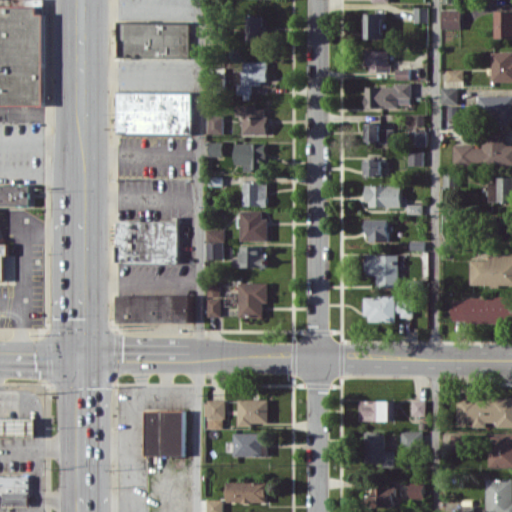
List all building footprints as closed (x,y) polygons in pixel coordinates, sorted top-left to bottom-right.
[(0,5),(13,5),(13,0),(43,0),(44,103),(0,103),(0,5)] [(429,6),(415,6),(416,22),(430,22),(429,6)] [(462,28),(462,9),(443,8),(443,28),(462,28)] [(498,38),(511,37),(511,9),(498,10),(498,38)] [(365,38),(385,38),(385,12),(365,13),(365,38)] [(267,39),(268,15),(248,15),(247,39),(267,39)] [(118,57),(118,20),(190,21),(190,57),(118,57)] [(390,49),(368,49),(368,71),(390,70),(390,49)] [(493,81),(511,80),(511,51),(493,51),(493,81)] [(269,61),(245,60),(245,70),(235,70),(235,93),(254,94),(254,84),(268,85),(269,61)] [(411,68),(397,68),(397,79),(411,79),(411,68)] [(464,69),(448,69),(448,81),(464,80),(464,69)] [(366,86),(366,107),(413,106),(412,82),(397,82),(397,85),(366,86)] [(460,86),(442,86),(442,103),(460,103),(460,86)] [(117,132),(118,91),(193,92),(192,132),(117,132)] [(511,95),(480,95),(480,117),(492,117),(492,124),(511,123),(511,95)] [(268,133),(267,105),(238,106),(239,134),(268,133)] [(382,128),(382,122),(365,122),(366,141),(395,141),(395,128),(382,128)] [(455,145),(455,165),(511,165),(511,144),(507,144),(508,130),(484,130),(484,145),(455,145)] [(225,141),(211,141),(210,155),(224,155),(225,141)] [(266,143),(237,142),(236,163),(245,164),(245,169),(265,169),(266,143)] [(424,165),(425,151),(410,150),(409,164),(424,165)] [(367,175),(383,175),(383,158),(367,158),(367,175)] [(460,187),(460,172),(445,171),(444,186),(460,187)] [(501,201),(511,201),(511,176),(501,176),(501,201)] [(500,201),(500,177),(492,177),(492,201),(500,201)] [(268,205),(269,181),(245,181),(244,205),(268,205)] [(0,204),(0,184),(32,184),(31,204),(0,204)] [(368,184),(368,206),(402,206),(402,185),(368,184)] [(423,213),(424,204),(409,204),(409,213),(423,213)] [(269,240),(269,218),(264,218),(263,210),(242,210),(242,240),(269,240)] [(390,219),(368,218),(368,241),(390,241),(390,219)] [(180,221),(118,220),(117,261),(179,263),(180,221)] [(511,237),(511,220),(503,220),(502,237),(511,237)] [(226,228),(208,228),(208,242),(226,241),(226,228)] [(444,249),(457,249),(457,239),(444,239),(444,249)] [(426,240),(411,240),(411,249),(426,249),(426,240)] [(208,258),(225,259),(225,242),(208,242),(208,258)] [(0,279),(5,279),(5,255),(9,255),(9,243),(0,243),(0,279)] [(242,246),(242,257),(235,257),(235,266),(267,266),(267,245),(242,246)] [(400,253),(366,254),(366,274),(377,274),(378,287),(400,287),(400,253)] [(471,284),(511,284),(511,254),(489,254),(489,260),(472,259),(471,284)] [(240,316),(265,317),(265,302),(269,302),(270,282),(241,282),(240,316)] [(222,316),(222,286),(209,286),(208,315),(222,316)] [(117,322),(117,294),(193,295),(193,322),(117,322)] [(399,321),(399,316),(415,316),(414,299),(397,299),(397,295),(366,295),(366,321),(399,321)] [(511,322),(511,297),(454,296),(453,321),(511,322)] [(511,397),(458,396),(458,421),(473,422),(473,426),(511,426),(511,397)] [(240,423),(270,423),(270,399),(240,398),(240,423)] [(226,428),(226,399),(207,399),(207,427),(226,428)] [(392,420),(392,399),(360,400),(360,420),(392,420)] [(427,415),(427,399),(413,399),(413,415),(427,415)] [(145,455),(145,410),(186,410),(186,455),(145,455)] [(0,436),(0,417),(37,417),(37,437),(0,436)] [(403,431),(403,448),(425,448),(425,430),(403,431)] [(396,467),(395,450),(386,450),(386,431),(365,432),(366,462),(384,462),(384,467),(396,467)] [(235,455),(264,455),(264,443),(268,443),(268,432),(235,432),(235,455)] [(511,466),(511,432),(490,433),(490,466),(511,466)] [(469,434),(451,434),(451,449),(468,450),(469,434)] [(0,492),(0,475),(30,475),(30,505),(3,504),(3,492),(0,492)] [(511,511),(511,478),(488,478),(487,511),(511,511)] [(269,482),(228,481),(228,501),(268,502),(269,482)] [(425,499),(426,483),(411,482),(411,498),(425,499)] [(396,486),(372,486),(372,506),(397,506),(396,486)] [(224,511),(224,499),(208,499),(207,511),(224,511)]
